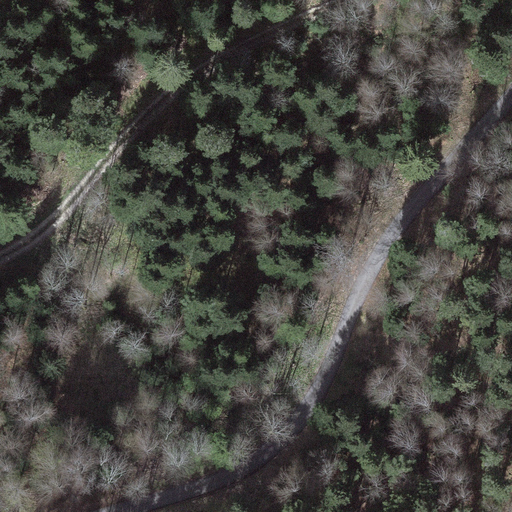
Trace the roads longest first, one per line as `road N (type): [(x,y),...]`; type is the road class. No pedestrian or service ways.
road 1 (unclassified): [(112,511),(226,473),(283,436),(307,407),(375,254),(406,205),(511,90)]
road 2 (track): [(0,256),(23,243),(193,77),(347,0)]
